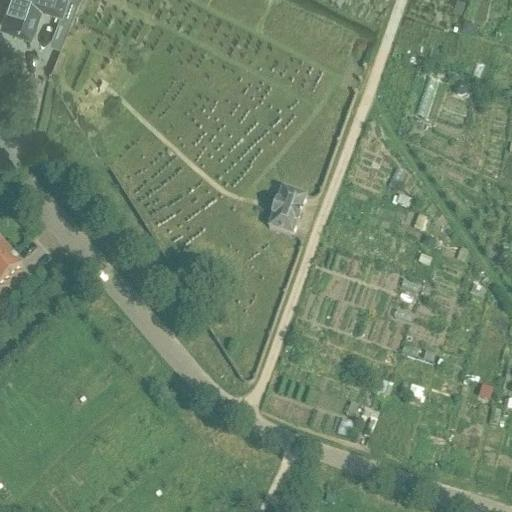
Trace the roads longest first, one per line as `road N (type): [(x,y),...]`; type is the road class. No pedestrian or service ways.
road 1 (residential): [(482,511),(246,420),(203,388),(0,156)]
road 2 (track): [(246,420),(400,0)]
